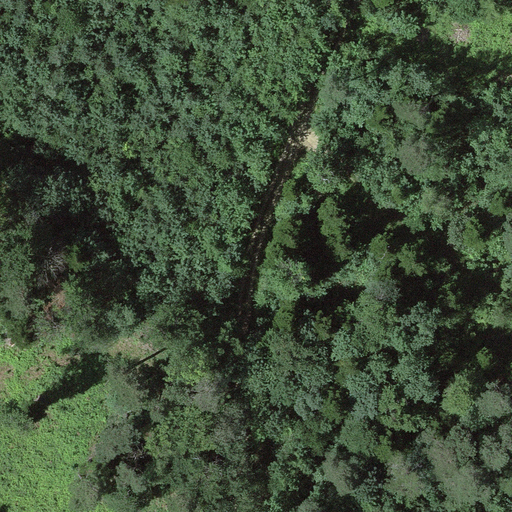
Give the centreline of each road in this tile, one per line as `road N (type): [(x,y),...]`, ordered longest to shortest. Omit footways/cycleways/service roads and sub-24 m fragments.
road 1 (track): [(230,511),(260,212),(352,0)]
road 2 (track): [(150,0),(257,83),(511,313)]
